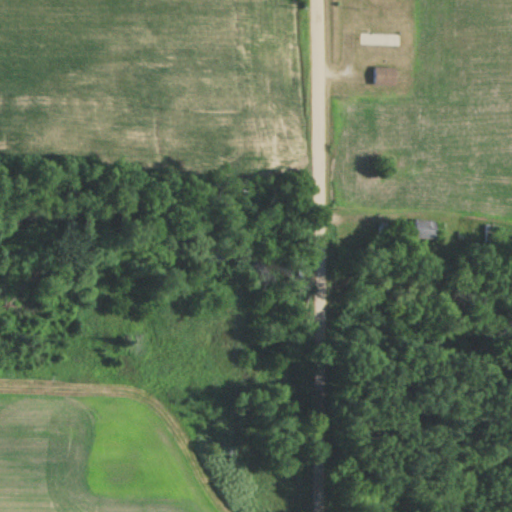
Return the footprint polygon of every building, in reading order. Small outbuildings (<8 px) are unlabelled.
[(397,47),(397,36),(359,36),(359,47),(397,47)] [(393,87),(393,70),(372,70),(372,87),(393,87)] [(409,239),(442,242),(443,224),(411,221),(409,239)] [(388,234),(387,225),(377,226),(378,235),(388,234)] [(496,226),(483,226),(483,242),(496,242),(496,226)]
